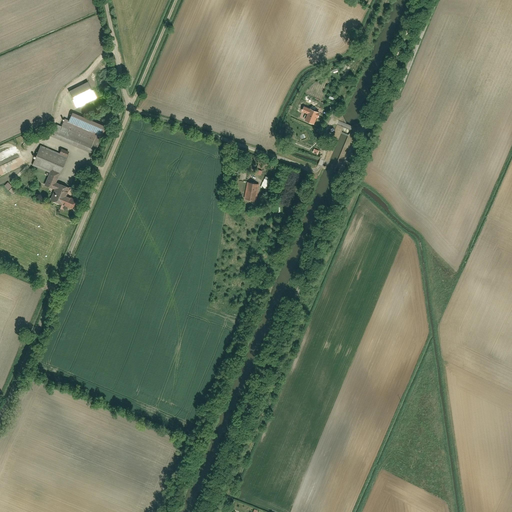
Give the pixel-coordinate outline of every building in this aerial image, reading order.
[(95,98),(87,82),(67,92),(76,108),(95,98)] [(311,107),(304,105),(302,112),(307,114),(305,121),(314,125),(317,117),(318,118),(320,113),(311,109),(311,107)] [(105,127),(72,113),(68,120),(64,119),(61,127),(56,125),(51,137),(93,155),(105,127)] [(59,153),(40,145),(32,166),(49,173),(59,177),(67,156),(68,152),(61,149),(59,153)] [(56,183),(59,177),(49,173),(44,186),(54,190),(49,200),(72,210),(76,200),(67,196),(70,188),(56,183)] [(267,189),(270,180),(264,179),(261,187),(267,189)] [(17,191),(8,182),(5,185),(13,194),(17,191)] [(257,202),(259,184),(247,182),(244,200),(257,202)]
